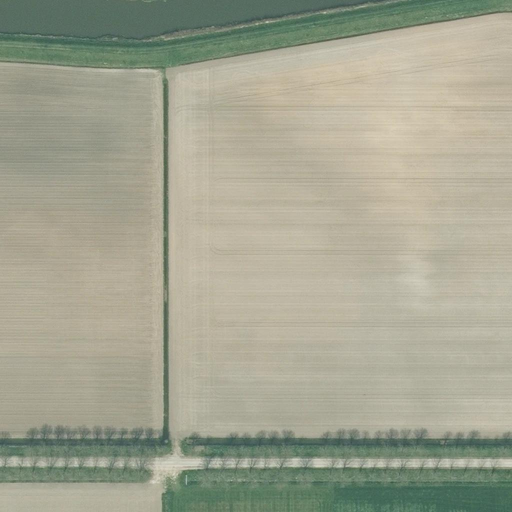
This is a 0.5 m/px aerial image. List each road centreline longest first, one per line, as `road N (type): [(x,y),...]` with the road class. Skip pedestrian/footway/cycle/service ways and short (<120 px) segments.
road 1 (unclassified): [(0,462),(511,463)]
road 2 (track): [(486,2),(138,52),(0,47)]
